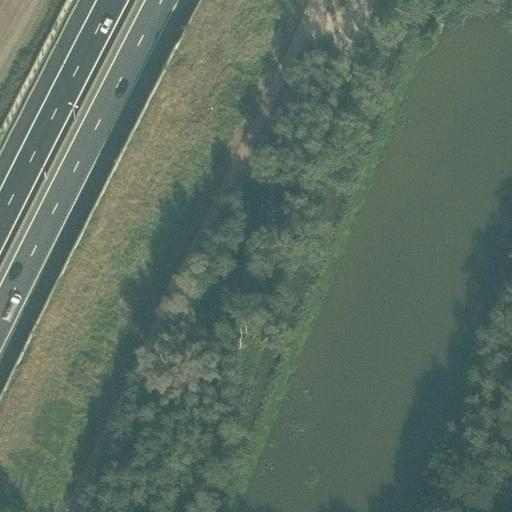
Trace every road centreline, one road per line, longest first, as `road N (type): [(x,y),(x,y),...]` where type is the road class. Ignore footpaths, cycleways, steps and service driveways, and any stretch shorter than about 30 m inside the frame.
road 1 (unclassified): [(78,511),(316,0)]
road 2 (motorway): [(0,318),(160,0)]
road 3 (motorway): [(113,0),(0,223)]
